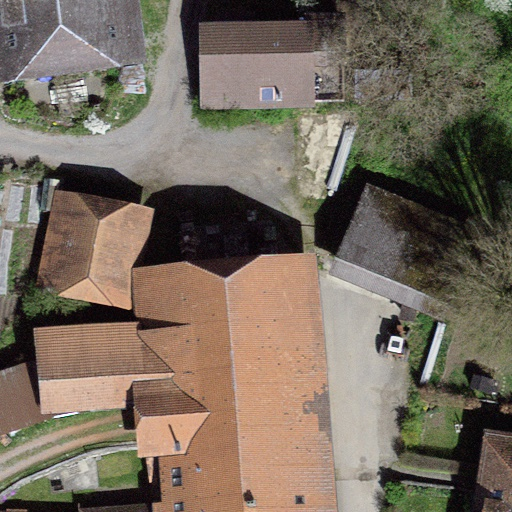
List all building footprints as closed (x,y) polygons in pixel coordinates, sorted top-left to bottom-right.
[(2,0),(11,65),(119,51),(112,0),(2,0)] [(211,39),(212,104),(298,102),(297,37),(211,39)] [(486,111),(479,131),(511,126),(511,123),(509,106),(486,111)] [(413,294),(410,303),(441,316),(474,235),(376,196),(367,196),(340,264),(413,294)] [(76,220),(63,277),(112,288),(124,230),(76,220)] [(144,405),(147,437),(298,424),(286,271),(148,282),(140,292),(145,352),(47,357),(0,375),(0,422),(51,408),(144,405)] [(382,388),(379,455),(403,456),(406,390),(382,388)] [(305,511),(298,424),(147,437),(148,449),(80,456),(12,485),(12,501),(159,480),(161,511),(305,511)] [(511,511),(511,451),(506,450),(496,511),(511,511)]
